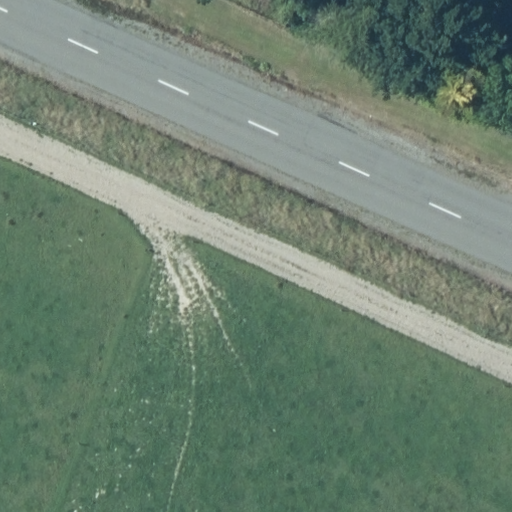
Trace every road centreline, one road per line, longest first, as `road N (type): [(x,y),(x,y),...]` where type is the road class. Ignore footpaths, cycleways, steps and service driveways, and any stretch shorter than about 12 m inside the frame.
road 1 (unclassified): [(0,6),(511,237)]
road 2 (track): [(0,136),(511,365)]
